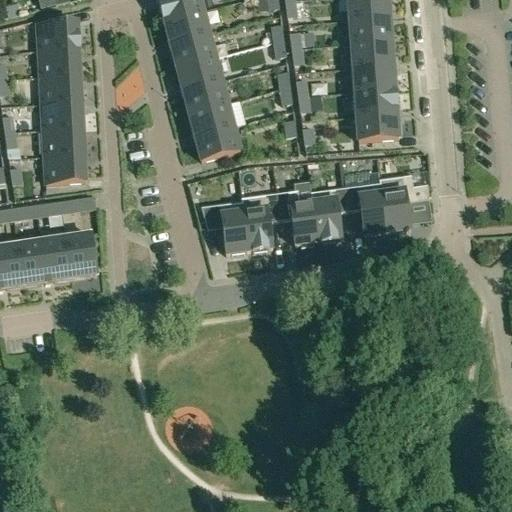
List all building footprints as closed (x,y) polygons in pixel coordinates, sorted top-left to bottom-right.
[(200,0),(157,0),(155,1),(161,26),(204,15),(200,0)] [(276,0),(266,0),(269,14),(279,13),(276,0)] [(347,25),(392,22),(390,0),(361,0),(345,1),(347,25)] [(287,22),(297,20),(295,4),(285,6),(287,22)] [(211,38),(204,15),(161,26),(168,49),(211,38)] [(348,49),(394,46),(392,22),(347,25),(348,49)] [(80,53),(78,25),(35,27),(36,56),(80,53)] [(281,29),(271,30),(273,46),(283,45),(281,29)] [(289,38),(291,54),(301,52),(299,36),(289,38)] [(211,38),(168,49),(174,73),(217,61),(211,38)] [(283,45),(273,46),(275,62),(285,61),(283,45)] [(350,73),(395,70),(394,46),(348,49),(350,73)] [(301,52),(291,54),(293,69),(294,69),(303,68),(301,52)] [(82,80),(80,53),(36,56),(38,82),(82,80)] [(223,84),(217,61),(174,73),(180,96),(223,84)] [(352,97),(397,94),(395,70),(350,73),(352,97)] [(287,76),(277,78),(279,93),(289,92),(287,76)] [(82,80),(38,82),(39,108),(83,106),(82,80)] [(0,100),(10,99),(8,84),(0,84),(0,100)] [(223,84),(180,96),(186,119),(229,108),(223,84)] [(306,84),(296,86),(298,101),(308,100),(306,84)] [(282,109),(291,108),(292,108),(289,92),(279,93),(282,109)] [(354,121),(399,118),(397,94),(352,97),(354,121)] [(300,117),(310,116),(308,100),(298,101),(300,117)] [(84,132),(83,106),(39,108),(41,135),(84,132)] [(236,131),(229,108),(186,119),(192,142),(236,131)] [(399,118),(354,121),(356,147),(401,144),(399,118)] [(2,122),(4,137),(15,135),(13,120),(2,122)] [(294,124),(284,125),(286,141),(296,140),(294,124)] [(236,131),(192,142),(199,168),(243,156),(236,131)] [(84,132),(41,135),(42,161),(86,159),(84,132)] [(304,149),(314,148),(312,132),(302,133),(304,149)] [(17,152),(15,135),(4,137),(7,153),(17,152)] [(87,187),(86,159),(42,161),(44,190),(87,187)] [(9,174),(12,190),(23,188),(21,172),(9,174)] [(429,205),(427,190),(413,191),(411,180),(379,184),(379,188),(380,188),(387,237),(410,234),(406,208),(429,205)] [(363,240),(387,237),(380,188),(379,188),(346,192),(350,215),(360,214),(363,240)] [(311,197),(318,246),(320,246),(320,247),(338,245),(337,244),(341,243),(337,217),(350,215),(346,192),(311,197)] [(313,247),(318,246),(311,197),(310,197),(311,202),(299,203),(298,195),(276,198),(280,225),(291,223),(295,250),(300,249),(300,252),(314,251),(313,247)] [(280,225),(276,198),(241,202),(249,256),(251,255),(251,257),(268,254),(268,253),(272,253),(268,226),(280,225)] [(249,256),(241,202),(241,206),(201,212),(207,235),(222,233),(226,260),(243,258),(243,257),(249,256)] [(76,215),(74,204),(60,206),(62,217),(76,215)] [(60,206),(46,208),(48,220),(62,217),(60,206)] [(26,211),(12,213),(14,224),(28,222),(26,211)] [(12,213),(0,214),(0,226),(14,224),(12,213)] [(65,245),(71,283),(94,279),(89,242),(65,245)] [(41,249),(47,286),(71,283),(65,245),(41,249)] [(18,252),(23,290),(47,286),(41,249),(18,252)] [(0,254),(0,293),(23,290),(18,252),(0,254)]
